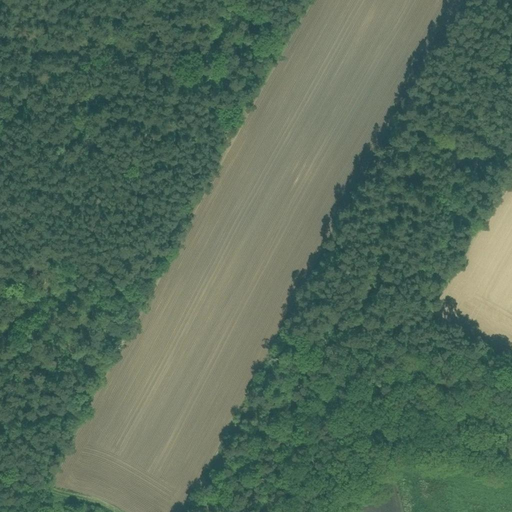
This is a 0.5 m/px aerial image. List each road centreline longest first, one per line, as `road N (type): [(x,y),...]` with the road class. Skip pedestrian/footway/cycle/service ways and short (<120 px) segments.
road 1 (track): [(0,138),(26,103),(153,0)]
road 2 (track): [(129,496),(0,455)]
